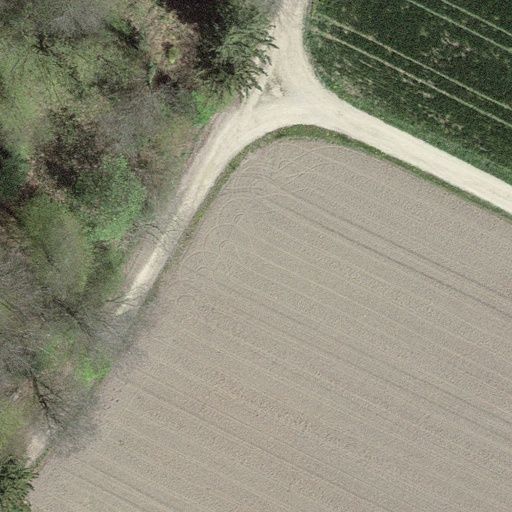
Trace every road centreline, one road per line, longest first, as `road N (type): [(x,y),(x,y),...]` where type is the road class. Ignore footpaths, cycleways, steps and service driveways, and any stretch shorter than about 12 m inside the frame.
road 1 (track): [(0,496),(49,449),(258,85),(294,0)]
road 2 (track): [(511,206),(258,85)]
